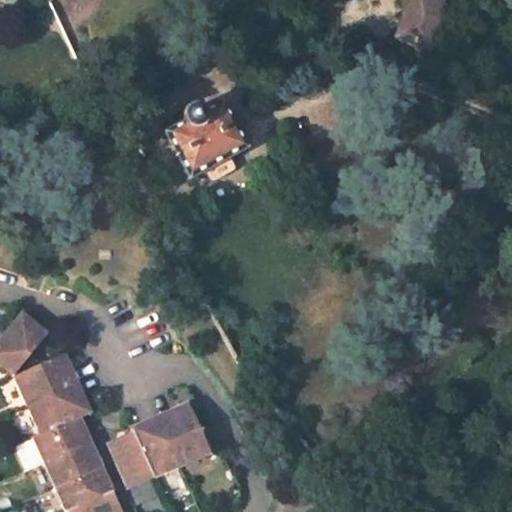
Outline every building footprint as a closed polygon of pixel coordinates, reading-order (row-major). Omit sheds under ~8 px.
[(403,0),(405,6),(410,6),(411,17),(402,40),(429,50),(440,20),(439,12),(443,11),(441,0),(403,0)] [(105,95),(94,102),(101,114),(112,108),(105,95)] [(182,122),(162,132),(188,180),(206,170),(211,179),(216,178),(229,171),(233,167),(228,158),(245,149),(219,102),(201,112),(194,108),(189,99),(178,106),(184,115),(182,122)] [(107,125),(118,119),(112,108),(101,114),(103,118),(107,125)] [(18,318),(0,338),(0,369),(10,378),(12,377),(46,335),(33,325),(30,322),(28,326),(18,318)] [(62,355),(12,377),(26,407),(73,386),(68,375),(71,374),(69,369),(62,355)] [(26,407),(38,434),(76,418),(88,413),(82,400),(81,396),(77,397),(73,386),(26,407)] [(173,409),(167,411),(168,414),(157,419),(178,468),(207,455),(185,403),(173,409)] [(38,434),(31,437),(42,463),(88,443),(83,432),(76,418),(38,434)] [(145,425),(144,422),(139,424),(128,429),(129,433),(150,481),(178,468),(157,419),(145,425)] [(118,438),(105,443),(126,491),(150,481),(129,433),(118,438)] [(88,443),(42,463),(53,488),(99,469),(94,456),(88,443)] [(99,469),(53,488),(63,511),(66,511),(110,493),(104,478),(99,469)] [(326,511),(341,511),(339,486),(324,487),(326,511)] [(110,493),(66,511),(119,511),(116,505),(110,493)]
